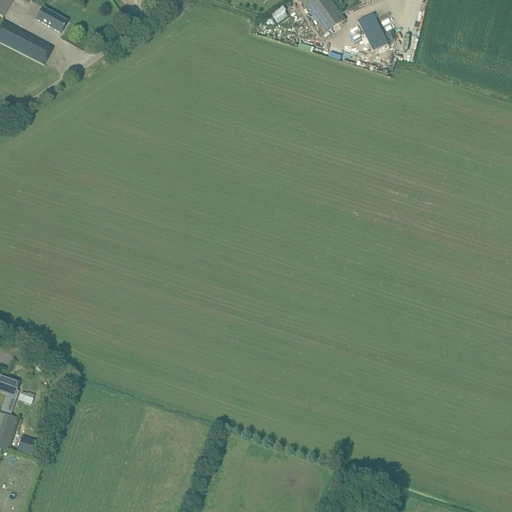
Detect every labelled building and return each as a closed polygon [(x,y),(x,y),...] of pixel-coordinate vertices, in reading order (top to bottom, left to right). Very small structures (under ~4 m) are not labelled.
[(346,21),(330,0),(301,0),(326,35),(346,21)] [(281,6),(269,13),(275,23),(287,16),(281,6)] [(66,23),(43,10),(37,20),(60,34),(66,23)] [(373,15),(358,22),(373,53),(388,45),(373,15)] [(2,22),(0,25),(0,42),(1,43),(44,65),(53,48),(44,43),(2,22)] [(0,376),(0,392),(7,395),(2,411),(10,414),(18,392),(16,391),(19,383),(0,376)] [(21,392),(18,400),(31,405),(34,397),(21,392)] [(1,428),(0,430),(0,448),(6,450),(12,431),(1,428)] [(21,437),(16,452),(34,457),(39,442),(21,437)]
